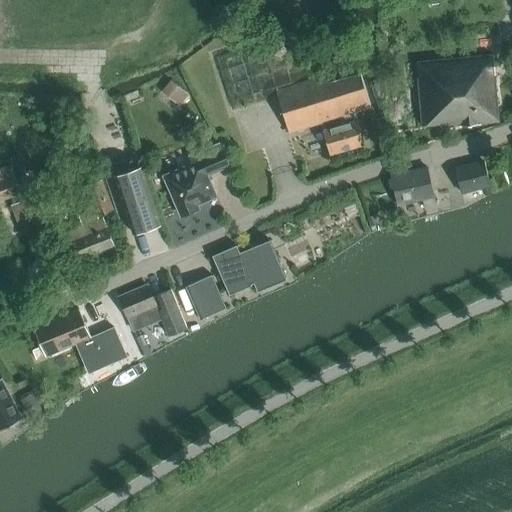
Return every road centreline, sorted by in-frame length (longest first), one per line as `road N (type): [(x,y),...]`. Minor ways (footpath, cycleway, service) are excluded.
road 1 (tertiary): [(0,329),(339,184),(511,131)]
road 2 (unclassified): [(95,511),(265,406),(511,292)]
